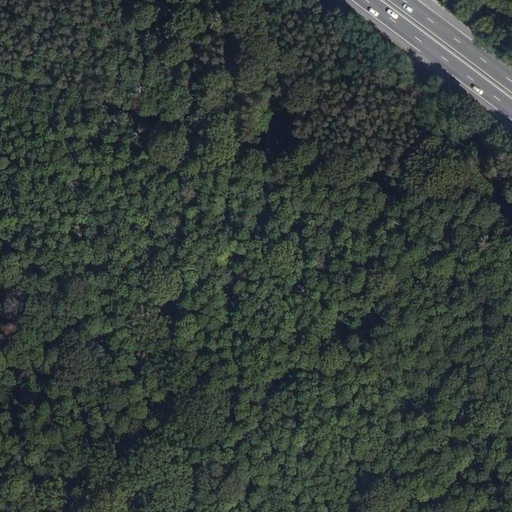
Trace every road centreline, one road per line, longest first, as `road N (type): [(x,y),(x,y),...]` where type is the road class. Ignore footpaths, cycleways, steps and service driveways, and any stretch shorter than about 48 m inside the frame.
road 1 (unknown): [(0,70),(511,233)]
road 2 (motorway): [(366,0),(511,109)]
road 3 (motorway): [(511,81),(403,0)]
